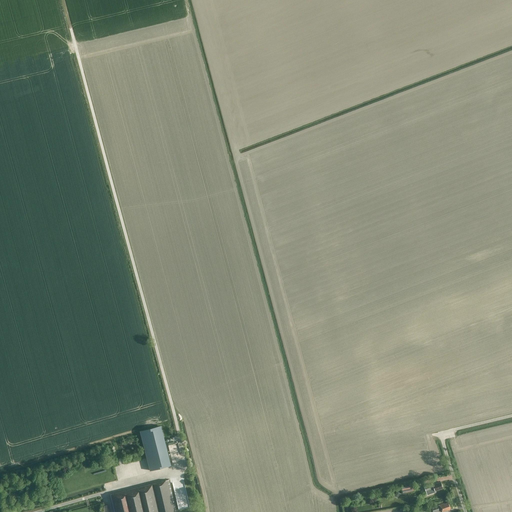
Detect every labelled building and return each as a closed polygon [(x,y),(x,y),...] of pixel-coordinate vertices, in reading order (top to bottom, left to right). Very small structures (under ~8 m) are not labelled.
[(150,469),(171,464),(161,425),(140,430),(150,469)] [(176,511),(169,480),(110,494),(113,511),(176,511)] [(432,483),(429,484),(424,486),(427,495),(436,492),(436,490),(443,488),(441,482),(433,485),(432,483)] [(402,486),(403,492),(414,490),(413,484),(402,486)] [(450,509),(448,502),(444,504),(444,503),(432,508),(433,511),(434,511),(439,510),(439,509),(440,509),(442,511),(450,509)]
